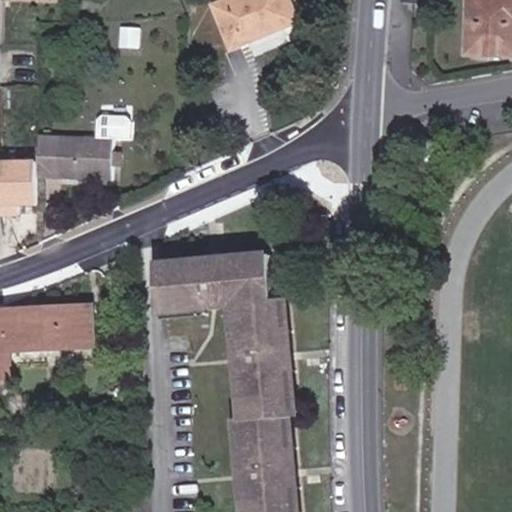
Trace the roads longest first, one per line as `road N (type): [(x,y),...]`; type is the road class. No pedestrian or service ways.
road 1 (residential): [(368,120),(0,273)]
road 2 (secondary): [(368,511),(360,352),(368,120)]
road 3 (unknown): [(154,210),(162,511)]
road 4 (residential): [(511,95),(368,120)]
road 5 (secondary): [(368,120),(378,0)]
